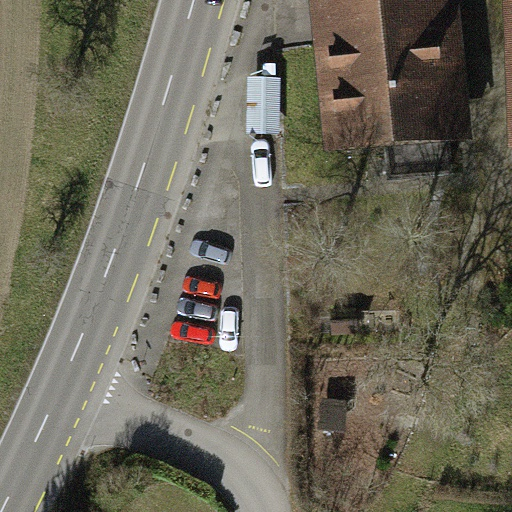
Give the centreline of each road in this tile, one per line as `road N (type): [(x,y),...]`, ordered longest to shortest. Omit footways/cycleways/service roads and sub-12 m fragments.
road 1 (unknown): [(384,511),(432,419),(471,265),(482,127),(479,0)]
road 2 (secondary): [(196,0),(65,385)]
road 3 (residential): [(267,511),(237,467),(65,385)]
road 4 (secondary): [(65,385),(3,511)]
